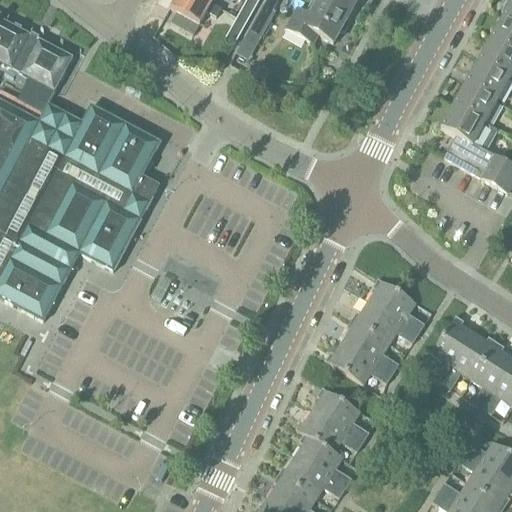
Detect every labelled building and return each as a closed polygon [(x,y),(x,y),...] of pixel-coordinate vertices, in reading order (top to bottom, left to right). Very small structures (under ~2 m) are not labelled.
[(192,38),(209,8),(195,0),(174,0),(168,11),(173,14),(167,24),(192,38)] [(278,5),(269,0),(268,0),(235,60),(246,67),(274,18),(271,17),(278,5)] [(317,0),(314,6),(345,23),(357,0),(317,0)] [(251,17),(258,5),(251,1),(244,13),(251,17)] [(511,28),(511,4),(501,23),(511,28)] [(343,26),(345,23),(314,6),(307,20),(296,13),(285,32),(312,48),(317,40),(331,48),(338,36),(342,36),(346,29),(343,26)] [(0,67),(53,96),(71,61),(0,22),(0,67)] [(511,57),(511,28),(501,23),(489,45),(511,57)] [(233,48),(240,36),(233,32),(226,44),(233,48)] [(508,84),(511,76),(511,57),(489,45),(477,67),(508,84)] [(495,105),(508,84),(477,67),(464,88),(495,105)] [(483,128),(495,105),(464,88),(452,111),(483,128)] [(37,124),(0,104),(0,301),(42,324),(77,257),(112,276),(119,264),(158,189),(141,180),(159,146),(89,109),(80,126),(46,107),(37,124)] [(450,153),(444,163),(496,191),(508,198),(511,190),(511,172),(483,156),(495,135),(483,128),(452,111),(439,134),(457,145),(452,153),(450,153)] [(367,304),(418,337),(423,329),(407,319),(414,308),(375,283),(370,291),(374,294),(367,304)] [(411,348),(418,337),(367,304),(359,318),(355,315),(350,323),(389,347),(395,337),(411,348)] [(440,388),(473,337),(461,330),(463,326),(454,320),(429,358),(440,365),(429,381),(440,388)] [(381,359),(389,347),(350,323),(345,331),(348,334),(341,346),(391,378),(397,369),(381,359)] [(471,385),(496,347),(487,341),(485,345),(473,337),(440,388),(448,393),(459,377),(471,385)] [(385,389),(391,378),(341,346),(333,358),(328,355),(322,364),(362,389),(368,379),(385,389)] [(479,413),(511,362),(501,355),(504,352),(496,347),(471,385),(480,391),(470,407),(479,413)] [(511,362),(479,413),(490,420),(500,404),(510,411),(511,407),(511,362)] [(312,414),(362,446),(368,438),(352,428),(359,417),(321,392),(315,400),(319,403),(312,414)] [(355,457),(362,446),(312,414),(303,428),(300,426),(295,434),(302,439),(334,457),(340,447),(355,457)] [(334,457),(302,439),(297,446),(301,449),(295,460),(344,492),(349,483),(334,473),(341,462),(334,457)] [(463,455),(511,486),(511,458),(492,445),(484,457),(468,447),(463,455)] [(505,500),(511,488),(511,486),(463,455),(456,465),(472,475),(465,486),(503,510),(508,503),(505,500)] [(337,502),(344,492),(295,460),(286,473),(283,471),(278,478),(316,502),(322,493),(337,502)] [(309,511),(316,502),(278,478),(272,487),(276,490),(269,501),(285,511),(309,511)] [(502,511),(503,510),(465,486),(458,497),(443,487),(437,496),(461,511),(502,511)] [(461,511),(437,496),(430,507),(438,511),(461,511)] [(285,511),(269,501),(261,511),(257,511),(256,511),(255,511),(285,511)]
